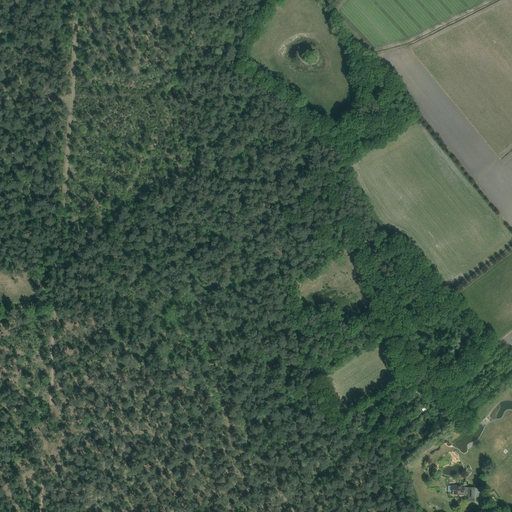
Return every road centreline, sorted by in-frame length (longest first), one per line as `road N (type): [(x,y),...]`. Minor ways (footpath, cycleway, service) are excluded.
road 1 (track): [(44,511),(79,0)]
road 2 (track): [(72,94),(219,94)]
